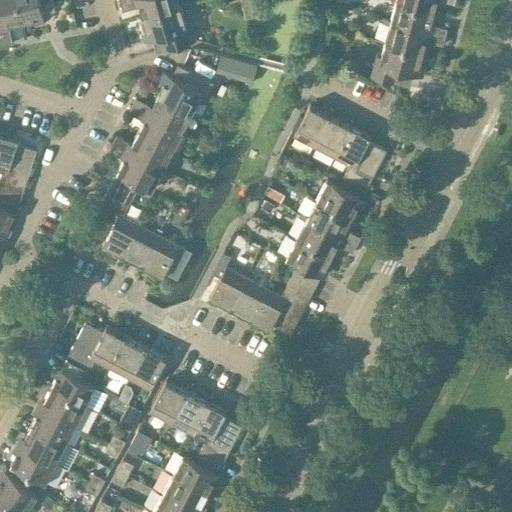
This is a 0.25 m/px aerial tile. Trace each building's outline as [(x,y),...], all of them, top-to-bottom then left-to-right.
[(0,0),(0,23),(4,43),(12,41),(9,24),(20,21),(15,0),(0,0)] [(15,0),(20,21),(33,18),(34,24),(45,21),(42,8),(54,5),(53,0),(15,0)] [(121,0),(120,0),(122,9),(139,4),(142,15),(180,4),(178,0),(121,0)] [(380,15),(379,18),(385,20),(445,36),(447,27),(430,22),(434,9),(400,0),(395,0),(391,18),(380,15)] [(400,0),(434,9),(436,0),(444,0),(454,2),(454,0),(400,0)] [(158,37),(161,49),(196,39),(190,16),(184,18),(180,4),(142,15),(146,29),(142,30),(144,40),(158,37)] [(339,11),(329,10),(328,22),(338,23),(339,11)] [(389,24),(385,41),(423,51),(426,40),(443,44),(445,36),(385,20),(379,18),(379,21),(389,24)] [(375,53),(369,75),(405,84),(408,72),(422,76),(424,65),(419,64),(423,51),(385,41),(381,54),(375,53)] [(163,82),(157,93),(192,111),(198,99),(203,102),(208,93),(207,92),(213,81),(182,65),(176,76),(164,70),(159,79),(163,82)] [(132,104),(182,130),(192,111),(157,93),(151,104),(136,96),(132,104)] [(293,135),(314,146),(331,115),(309,103),(293,135)] [(143,120),(137,132),(172,150),(182,130),(132,104),(128,112),(143,120)] [(331,115),(314,146),(334,157),(351,125),(331,115)] [(351,125),(334,157),(349,165),(344,174),(367,186),(386,149),(367,140),(370,135),(351,125)] [(0,131),(0,169),(2,170),(0,175),(0,179),(24,188),(36,148),(16,142),(18,137),(0,131)] [(112,141),(162,168),(172,150),(137,132),(132,142),(116,134),(112,141)] [(116,171),(111,181),(134,193),(140,183),(151,189),(162,168),(112,141),(107,150),(123,158),(116,171)] [(327,178),(316,199),(350,217),(367,186),(344,174),(339,184),(327,178)] [(0,191),(19,202),(24,188),(0,179),(0,191)] [(105,192),(129,204),(134,193),(111,181),(105,192)] [(0,231),(3,233),(14,212),(19,203),(19,202),(0,191),(0,231)] [(102,243),(121,253),(138,221),(124,214),(129,204),(105,192),(86,229),(104,238),(102,243)] [(274,204),(266,199),(261,207),(270,211),(274,204)] [(306,217),(356,243),(360,235),(345,227),(350,217),(316,199),(306,217)] [(306,217),(296,237),(330,255),(337,243),(352,251),(356,243),(306,217)] [(138,221),(121,253),(142,264),(158,232),(138,221)] [(158,232),(142,264),(162,275),(179,243),(158,232)] [(297,262),(295,266),(292,273),(315,285),(330,255),(296,237),(286,256),(297,262)] [(209,295),(230,307),(247,275),(227,264),(231,256),(223,251),(212,272),(219,276),(209,295)] [(286,284),(309,296),(315,285),(292,273),(286,284)] [(247,275),(230,307),(250,317),(267,285),(247,275)] [(267,285),(250,317),(270,327),(272,323),(290,332),(309,296),(286,284),(281,293),(267,285)] [(85,320),(66,357),(89,368),(94,359),(110,368),(127,336),(105,325),(103,329),(85,320)] [(127,336),(110,368),(149,388),(166,357),(127,336)] [(66,357),(51,386),(85,404),(95,385),(84,379),(89,368),(66,357)] [(149,411),(188,431),(205,399),(165,379),(149,411)] [(130,385),(126,383),(119,397),(127,401),(132,391),(130,385)] [(51,386),(40,406),(75,424),(85,404),(51,386)] [(205,399),(188,431),(205,440),(200,449),(223,461),(242,424),(223,415),(226,410),(205,399)] [(31,424),(65,442),(75,424),(40,406),(31,424)] [(31,424),(20,444),(55,462),(65,442),(31,424)] [(113,434),(109,442),(120,448),(125,440),(113,434)] [(105,450),(116,456),(120,448),(109,442),(105,450)] [(45,482),(45,481),(55,462),(20,444),(10,463),(45,482)] [(183,453),(173,472),(207,490),(223,461),(200,449),(195,459),(183,453)] [(120,460),(116,469),(128,475),(132,467),(120,460)] [(116,469),(110,479),(122,486),(128,475),(116,469)] [(0,477),(0,495),(21,511),(22,511),(37,494),(6,470),(0,477)] [(173,472),(162,493),(197,510),(207,490),(173,472)] [(93,473),(89,480),(100,486),(104,478),(93,473)] [(85,489),(96,494),(100,486),(89,480),(85,489)] [(153,510),(155,511),(195,511),(197,510),(162,493),(153,510)] [(0,511),(21,511),(0,495),(0,511)] [(100,498),(96,506),(106,511),(108,511),(112,504),(100,498)]
